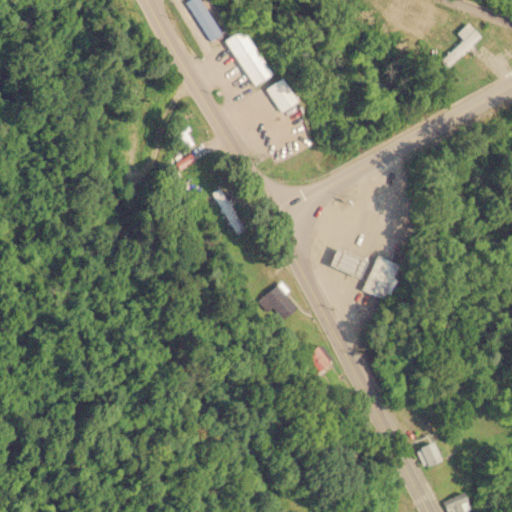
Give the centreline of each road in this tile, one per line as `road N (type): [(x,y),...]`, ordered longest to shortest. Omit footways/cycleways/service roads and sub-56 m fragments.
road 1 (secondary): [(429,511),(152,0)]
road 2 (secondary): [(275,216),(511,82)]
